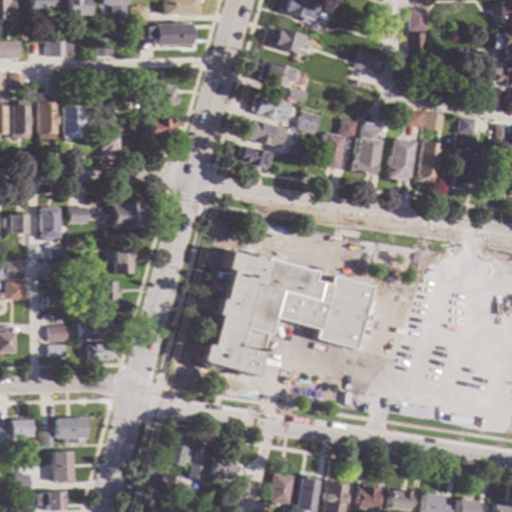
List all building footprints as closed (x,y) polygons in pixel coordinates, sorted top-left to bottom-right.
[(3,0),(3,4),(8,4),(8,10),(6,10),(6,20),(0,20),(0,0),(3,0)] [(42,0),(43,9),(23,10),(22,0),(42,0)] [(81,0),(81,17),(67,17),(67,16),(60,16),(60,0),(81,0)] [(119,0),(119,25),(104,25),(104,7),(95,7),(95,0),(119,0)] [(195,0),(195,4),(190,4),(190,9),(157,10),(157,0),(195,0)] [(287,0),(317,8),(314,20),(300,16),(298,22),(272,14),(275,0),(287,0)] [(511,26),(492,27),(492,11),(489,11),(489,5),(492,5),(492,1),(511,1),(511,26)] [(385,10),(381,23),(368,19),(371,6),(385,10)] [(139,23),(125,23),(125,8),(139,8),(139,23)] [(420,33),(404,33),(404,11),(420,11),(420,33)] [(185,45),(147,46),(147,40),(134,40),(134,25),(148,24),(148,26),(185,25),(185,45)] [(384,28),(380,41),(366,37),(370,24),(384,28)] [(299,38),(295,51),(290,50),(289,55),(262,48),(267,30),(299,38)] [(511,62),(495,62),(494,51),(488,51),(488,37),(511,36),(511,62)] [(421,52),(402,52),(402,37),(421,37),(421,52)] [(107,57),(88,58),(88,41),(106,40),(107,57)] [(0,60),(15,60),(14,42),(0,42),(0,60)] [(66,58),(39,58),(39,43),(66,43),(66,58)] [(377,62),(373,78),(350,72),(354,56),(377,62)] [(290,73),(286,86),(280,84),(279,89),(252,81),(257,64),(290,73)] [(511,96),(510,96),(510,90),(485,90),(485,83),(487,83),(487,71),(511,70),(511,96)] [(66,91),(58,91),(58,75),(66,75),(66,91)] [(92,90),(84,90),(83,76),(92,76),(92,90)] [(20,92),(4,92),(4,77),(19,77),(20,92)] [(52,94),(41,94),(41,78),(52,77),(52,94)] [(113,83),(113,98),(97,99),(97,83),(113,83)] [(160,90),(167,89),(167,91),(169,91),(169,97),(168,97),(168,107),(160,107),(160,109),(139,109),(139,90),(147,90),(147,87),(160,87),(160,90)] [(300,96),(297,105),(282,101),(285,91),(300,96)] [(283,105),(278,123),(244,114),(248,99),(251,100),(252,97),(283,105)] [(48,103),(51,103),(51,141),(34,141),(33,136),(32,136),(31,104),(40,104),(40,101),(48,101),(48,103)] [(22,139),(4,139),(4,108),(10,107),(10,102),(22,102),(22,139)] [(75,139),(56,140),(56,107),(74,107),(75,139)] [(419,114),(418,130),(400,128),(402,112),(419,114)] [(313,118),(307,137),(291,132),(296,114),(313,118)] [(421,114),(438,117),(436,133),(418,131),(421,114)] [(166,128),(169,128),(169,139),(142,140),(142,130),(135,130),(135,121),(166,120),(166,128)] [(454,121),(468,122),(467,136),(453,134),(454,121)] [(277,132),(272,149),(260,145),(260,147),(250,145),(250,143),(237,139),(241,122),(277,132)] [(349,125),(347,138),(333,136),(335,123),(349,125)] [(370,130),(368,142),(371,143),(366,177),(346,173),(351,141),(354,141),(356,127),(370,130)] [(499,142),(490,142),(490,128),(499,128),(499,142)] [(113,151),(95,151),(95,136),(113,136),(113,151)] [(333,139),(328,171),(308,168),(310,156),(313,156),(316,136),(333,139)] [(406,146),(401,180),(395,179),(395,182),(381,180),(387,142),(406,146)] [(303,148),(299,161),(285,157),(289,144),(303,148)] [(430,146),(429,151),(434,152),(429,188),(420,186),(421,184),(411,183),(418,144),(430,146)] [(264,156),(260,168),(253,166),(252,169),(230,163),(234,148),(264,156)] [(470,155),(465,188),(457,187),(456,192),(444,190),(450,152),(470,155)] [(498,168),(495,183),(481,181),(484,165),(498,168)] [(140,230),(105,231),(105,205),(139,204),(140,230)] [(81,226),(62,226),(61,210),(81,209),(81,226)] [(53,224),(55,224),(55,230),(53,230),(53,239),(46,240),(46,243),(38,243),(38,240),(35,240),(35,210),(53,210),(53,224)] [(21,235),(1,235),(1,229),(0,229),(0,215),(20,215),(21,235)] [(61,260),(44,260),(44,250),(61,250),(61,260)] [(127,264),(126,264),(126,276),(108,276),(107,253),(127,252),(127,264)] [(242,258),(243,255),(251,258),(250,261),(259,264),(260,259),(309,273),(306,282),(322,286),(325,277),(365,287),(357,316),(360,317),(358,323),(355,323),(348,351),(309,340),(311,332),(267,319),(257,356),(250,354),(244,378),(235,375),(232,377),(227,375),(226,373),(214,370),(209,375),(199,372),(195,364),(191,363),(196,346),(200,347),(209,317),(206,316),(210,300),(213,301),(221,271),(216,270),(221,253),(242,258)] [(0,263),(17,263),(18,281),(0,281),(0,263)] [(64,275),(46,275),(46,265),(63,264),(64,275)] [(19,302),(0,302),(0,283),(18,283),(19,302)] [(109,285),(112,285),(112,290),(113,290),(113,296),(110,296),(110,297),(112,297),(112,302),(110,302),(110,304),(90,304),(90,284),(109,284),(109,285)] [(55,308),(41,308),(41,298),(55,298),(55,308)] [(105,341),(71,342),(71,325),(104,324),(105,341)] [(59,342),(42,343),(41,328),(59,328),(59,342)] [(105,361),(83,362),(82,347),(104,346),(105,361)] [(57,359),(42,359),(42,348),(57,347),(57,359)] [(78,446),(57,446),(57,440),(49,440),(48,421),(78,421),(78,446)] [(23,438),(14,438),(14,442),(8,442),(8,440),(3,440),(3,423),(23,423),(23,438)] [(177,450),(177,452),(182,454),(179,463),(175,462),(173,468),(157,464),(162,446),(177,450)] [(64,483),(47,483),(47,454),(64,454),(64,483)] [(232,468),(230,477),(224,475),(223,482),(214,479),(213,483),(207,482),(207,478),(204,477),(208,461),(232,468)] [(198,470),(194,483),(181,480),(185,466),(198,470)] [(279,475),(278,478),(287,479),(282,508),(274,506),(274,510),(269,509),(269,506),(261,505),(266,476),(272,477),(272,473),(279,475)] [(180,483),(175,502),(143,493),(148,474),(180,483)] [(243,480),(239,494),(230,491),(234,477),(243,480)] [(299,478),(299,481),(309,483),(305,511),(288,511),(293,477),(299,478)] [(23,492),(8,492),(8,478),(22,478),(23,492)] [(323,482),(322,484),(340,486),(336,511),(315,511),(319,491),(317,490),(318,481),(323,482)] [(358,487),(357,489),(372,492),(368,511),(361,511),(347,510),(351,486),(358,487)] [(234,497),(230,511),(226,511),(213,508),(217,492),(234,497)] [(404,494),(401,511),(387,511),(380,511),(382,494),(392,495),(393,492),(404,494)] [(56,511),(40,511),(40,507),(31,507),(31,496),(56,495),(56,511)] [(435,499),(433,508),(442,509),(441,511),(413,511),(416,496),(435,499)] [(468,506),(467,511),(448,511),(450,503),(468,506)]
